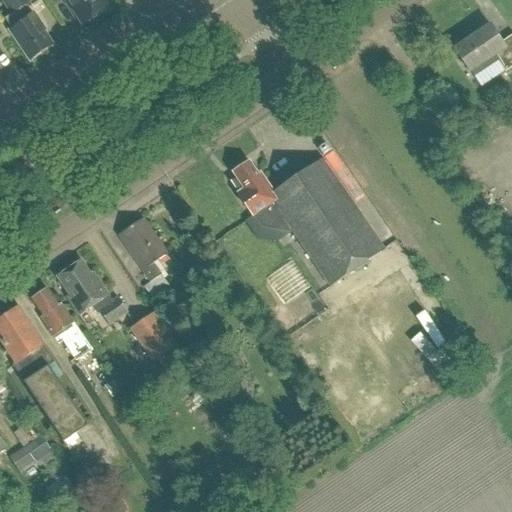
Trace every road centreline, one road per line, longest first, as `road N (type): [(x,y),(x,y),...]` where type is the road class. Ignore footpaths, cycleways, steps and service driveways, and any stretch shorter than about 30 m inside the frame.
road 1 (residential): [(0,272),(293,72)]
road 2 (secondary): [(0,138),(204,0)]
road 3 (residential): [(293,72),(400,0)]
